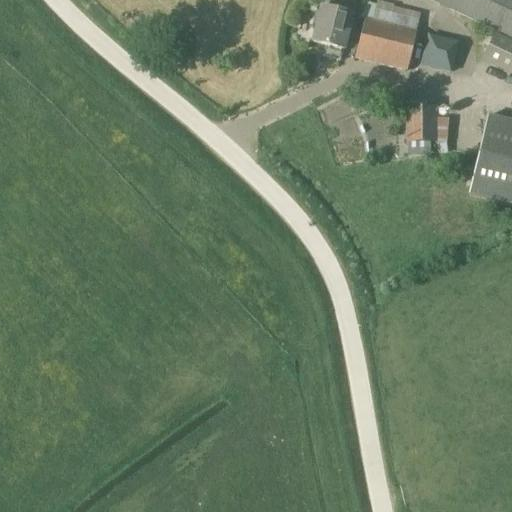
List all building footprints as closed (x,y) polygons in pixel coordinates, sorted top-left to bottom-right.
[(511,0),(431,0),(511,38),(511,0)] [(344,50),(351,15),(320,9),(313,44),(344,50)] [(408,70),(416,30),(364,19),(355,59),(408,70)] [(511,73),(511,42),(495,34),(483,59),(511,73)] [(450,71),(458,42),(429,35),(421,64),(450,71)] [(436,144),(436,109),(405,109),(405,144),(436,144)] [(511,204),(511,121),(488,116),(470,195),(511,204)]
